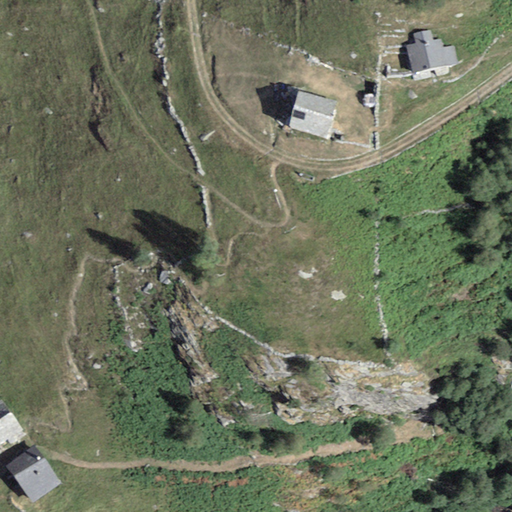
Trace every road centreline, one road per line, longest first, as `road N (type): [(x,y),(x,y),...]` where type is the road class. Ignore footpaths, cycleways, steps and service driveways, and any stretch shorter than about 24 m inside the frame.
road 1 (track): [(276,155),(329,167),(385,150),(511,68)]
road 2 (track): [(192,0),(197,52),(221,112),(276,155)]
